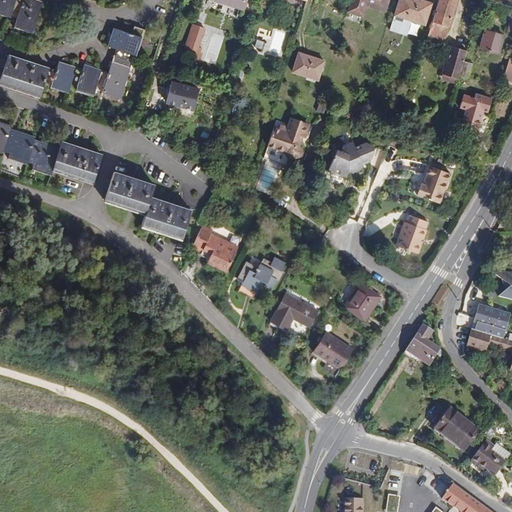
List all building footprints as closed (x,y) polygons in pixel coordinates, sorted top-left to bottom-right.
[(0,0),(0,11),(17,18),(15,25),(33,31),(43,2),(35,0),(0,0)] [(210,9),(213,0),(202,0),(201,5),(210,9)] [(215,0),(224,3),(242,9),(243,9),(245,0),(215,0)] [(350,0),(347,12),(363,17),(366,6),(385,12),(388,0),(350,0)] [(432,3),(421,0),(399,0),(394,19),(405,23),(406,19),(425,25),(432,3)] [(456,0),(438,0),(426,39),(444,44),(449,27),(456,0)] [(242,9),(224,3),(221,12),(239,18),(242,9)] [(204,28),(193,25),(184,48),(196,52),(193,60),(199,62),(203,49),(197,48),(204,28)] [(132,34),(115,28),(109,47),(115,49),(108,73),(84,65),(82,70),(59,62),(56,71),(8,55),(0,80),(0,84),(40,98),(45,83),(69,91),(70,86),(94,94),(96,89),(121,97),(144,29),(134,26),(132,34)] [(504,35),(485,30),(480,48),(499,54),(504,35)] [(459,79),(467,51),(450,46),(442,74),(459,79)] [(324,61),(299,53),(292,72),(318,80),(324,61)] [(473,64),(465,61),(460,79),(467,81),(473,64)] [(511,64),(508,63),(503,79),(511,82),(511,77),(511,64)] [(175,73),(183,75),(186,69),(177,66),(175,73)] [(457,84),(459,79),(442,74),(440,80),(457,84)] [(177,106),(184,85),(172,82),(166,103),(177,106)] [(199,89),(184,85),(177,106),(194,110),(199,89)] [(317,111),(324,114),(327,104),(320,101),(317,111)] [(299,136),(303,137),(306,135),(309,127),(307,124),(291,118),(287,128),(280,125),(279,129),(274,127),(267,146),(285,153),(289,160),(292,161),(302,156),(303,153),(299,146),(297,141),(299,136)] [(102,155),(61,142),(59,148),(35,140),(36,138),(10,129),(11,127),(0,123),(0,149),(10,153),(9,156),(34,164),(33,167),(51,174),(52,171),(93,183),(102,155)] [(372,145),(366,143),(355,148),(353,142),(343,146),(341,152),(337,151),(331,154),(333,159),(329,170),(331,171),(331,172),(344,177),(345,176),(347,177),(349,170),(354,172),(360,169),(362,165),(370,161),(375,150),(372,145)] [(421,183),(417,194),(440,203),(451,173),(431,166),(424,184),(421,183)] [(155,185),(114,172),(104,201),(145,214),(141,226),(182,240),(192,210),(151,197),(155,185)] [(422,239),(423,240),(427,230),(426,229),(428,222),(409,215),(407,222),(405,222),(397,246),(418,253),(422,243),(421,242),(422,239)] [(214,230),(203,225),(201,228),(195,242),(192,247),(202,252),(204,248),(212,252),(210,258),(207,264),(227,273),(237,251),(225,245),(227,240),(212,233),(214,230)] [(239,246),(227,240),(225,245),(237,251),(239,246)] [(204,248),(202,252),(201,254),(210,258),(212,252),(204,248)] [(276,264),(272,263),(263,258),(258,268),(246,262),(238,278),(244,281),(250,284),(248,287),(257,292),(261,284),(272,290),(277,280),(280,282),(284,273),(281,272),(286,263),(278,259),(276,264)] [(511,272),(492,272),(511,286),(498,296),(510,300),(511,300),(511,272)] [(250,284),(244,281),(238,291),(253,299),(257,292),(248,287),(250,284)] [(381,297),(360,283),(344,307),(365,321),(381,297)] [(318,312),(286,294),(271,322),(286,330),(293,318),(310,327),(318,312)] [(479,304),(477,310),(509,319),(511,313),(479,304)] [(509,319),(477,310),(473,323),(477,324),(475,330),(503,339),(509,319)] [(422,325),(403,353),(419,363),(421,360),(429,366),(440,348),(427,340),(433,331),(422,325)] [(511,341),(503,339),(475,330),(471,329),(466,346),(486,352),(489,344),(511,350),(511,341)] [(353,350),(326,332),(313,352),(340,369),(353,350)] [(482,365),(476,371),(481,376),(487,371),(482,365)] [(501,380),(493,388),(500,395),(509,388),(501,380)] [(479,430),(451,409),(435,429),(464,451),(479,430)] [(486,440),(469,462),(482,472),(485,468),(494,476),(511,454),(496,443),(494,446),(486,440)] [(490,511),(452,484),(431,511),(490,511)] [(360,511),(361,499),(346,498),(345,511),(360,511)]
